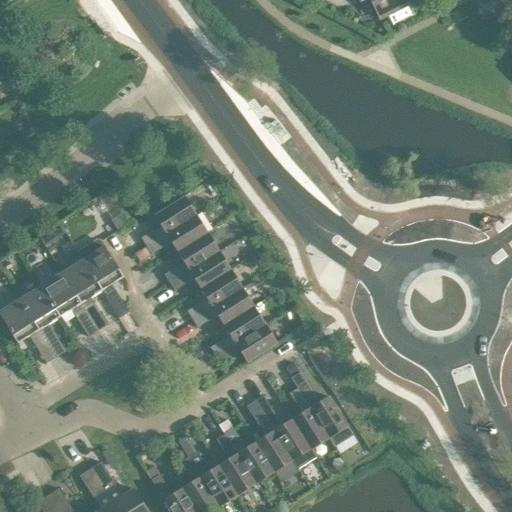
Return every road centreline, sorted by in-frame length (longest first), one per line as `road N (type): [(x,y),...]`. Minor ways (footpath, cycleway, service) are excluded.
road 1 (residential): [(193,67),(0,216)]
road 2 (residential): [(188,404),(145,427),(102,413),(22,429)]
road 3 (residential): [(22,429),(52,388),(121,341),(152,332)]
road 4 (tertiary): [(437,354),(463,428),(511,500)]
road 5 (tertiary): [(274,178),(293,215),(385,286)]
road 6 (tertiary): [(401,261),(274,178)]
road 7 (tertiary): [(274,178),(193,67)]
